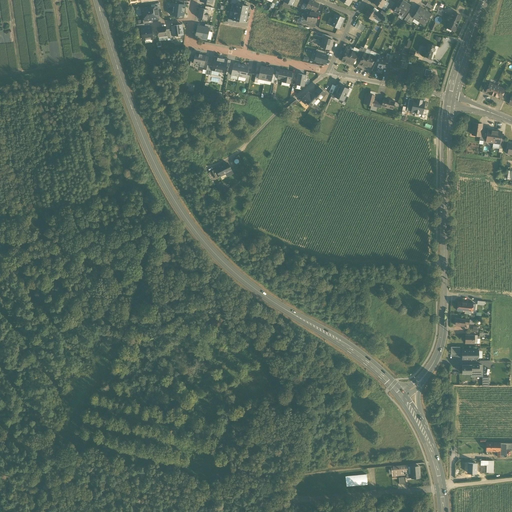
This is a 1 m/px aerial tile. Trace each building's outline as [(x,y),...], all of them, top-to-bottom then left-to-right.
[(376,0),(374,4),(381,9),(381,8),(385,2),(382,0),(376,0)] [(319,4),(310,1),(310,2),(307,6),(307,8),(316,11),(319,4)] [(402,1),(399,6),(396,11),(400,14),(407,3),(402,1)] [(170,15),(179,16),(179,15),(183,15),(184,12),(185,13),(186,8),(184,8),(185,5),(184,5),(175,4),(172,3),(170,15)] [(400,14),(399,14),(400,14),(404,16),(403,17),(404,17),(411,6),(407,3),(400,14)] [(236,4),(234,12),(247,15),(248,7),(240,5),(236,4)] [(149,11),(144,12),(145,20),(145,21),(152,20),(159,19),(157,9),(157,7),(156,7),(151,8),(148,8),(149,11)] [(414,18),(419,21),(425,11),(423,10),(420,7),(414,15),(413,17),(414,18)] [(205,9),(199,8),(198,18),(206,20),(208,10),(205,9)] [(373,20),(374,17),(377,13),(369,8),(365,15),(373,20)] [(430,14),(425,11),(419,21),(424,25),(429,17),(428,17),(430,14)] [(237,21),(245,23),(247,15),(234,12),(233,20),(237,21)] [(315,13),(309,12),(309,14),(307,14),(305,14),(305,15),(304,17),(303,18),(302,24),(309,25),(309,26),(314,27),(315,23),(316,23),(317,13),(315,13)] [(446,27),(454,31),(461,16),(453,13),(446,27)] [(334,26),(340,29),(344,19),(335,15),(331,25),(330,24),(330,25),(334,26)] [(262,21),(260,32),(265,33),(271,35),(274,24),(262,21)] [(354,27),(360,30),(363,25),(357,22),(354,27)] [(172,31),(173,36),(176,36),(176,37),(180,36),(180,35),(183,35),(182,25),(172,26),(172,31)] [(204,27),(197,26),(195,37),(207,40),(209,28),(204,27)] [(151,39),(152,39),(151,27),(145,28),(141,28),(141,31),(142,34),(143,34),(144,40),(145,40),(151,39)] [(166,30),(166,27),(157,28),(158,37),(159,37),(167,36),(166,30)] [(286,38),(294,40),(296,40),(297,38),(299,38),(300,33),(299,32),(299,31),(289,28),(286,38)] [(331,40),(323,38),(320,47),(330,50),(333,40),(331,40)] [(423,56),(432,59),(433,54),(435,54),(437,47),(427,44),(424,52),(423,56)] [(346,64),(347,63),(352,52),(347,50),(342,61),(344,62),(344,63),(346,64)] [(352,51),(352,52),(347,63),(349,64),(350,64),(352,65),(356,58),(358,54),(357,53),(352,51)] [(324,54),(317,52),(317,53),(314,61),(325,64),(328,56),(324,54)] [(364,67),(369,56),(365,53),(364,53),(362,57),(359,65),(361,66),(364,67)] [(194,58),(193,63),(200,64),(200,67),(203,67),(204,61),(206,56),(202,56),(202,55),(199,54),(199,55),(195,54),(194,58)] [(370,55),(369,56),(364,67),(367,68),(367,67),(369,68),(373,62),(375,57),(370,55)] [(227,60),(215,57),(213,67),(212,71),(211,75),(218,76),(219,72),(224,73),(226,66),(227,60)] [(377,70),(383,71),(385,63),(386,57),(382,57),(380,59),(379,62),(377,65),(377,70)] [(391,73),(398,74),(399,67),(400,62),(392,60),(391,63),(390,69),(391,69),(392,70),(391,73)] [(246,75),(248,67),(246,67),(242,66),(239,65),(235,64),(233,64),(232,72),(231,75),(238,76),(246,77),(246,75)] [(264,80),(267,68),(261,66),(259,74),(258,79),(264,80)] [(424,69),(410,66),(408,76),(422,78),(424,69)] [(272,74),(273,69),(267,68),(264,80),(271,81),(272,74)] [(292,73),(279,70),(278,79),(282,80),(284,80),(284,82),(290,83),(291,79),(292,73)] [(303,86),(306,75),(298,74),(296,85),(303,86)] [(490,94),(493,96),(497,87),(489,83),(488,86),(486,92),(489,93),(490,94)] [(343,87),(339,86),(336,92),(334,96),(339,99),(343,101),(345,96),(349,90),(348,89),(343,87)] [(319,87),(313,94),(317,98),(320,100),(325,94),(322,91),(323,91),(319,87)] [(504,90),(497,87),(493,96),(496,97),(497,97),(500,98),(501,98),(503,93),(504,90)] [(313,103),(317,98),(313,94),(311,96),(308,93),(301,100),(305,104),(306,103),(310,107),(313,103)] [(372,107),(372,106),(373,102),(374,101),(375,96),(369,94),(366,105),(371,106),(372,107)] [(381,106),(392,110),(394,102),(383,99),(382,103),(382,105),(381,106)] [(417,100),(414,100),(411,112),(422,114),(423,109),(424,102),(421,101),(422,100),(417,99),(417,100)] [(480,136),(481,132),(482,124),(474,123),(472,134),(476,134),(476,136),(480,136)] [(486,142),(493,143),(495,131),(492,131),(491,130),(489,130),(488,131),(486,139),(486,142)] [(498,132),(495,131),(493,143),(500,144),(501,139),(502,133),(501,132),(498,131),(498,132)] [(226,173),(228,177),(233,174),(231,171),(230,168),(230,167),(229,167),(227,163),(216,169),(220,177),(225,174),(226,173)] [(457,310),(465,311),(465,310),(466,303),(458,302),(457,310)] [(465,343),(474,344),(474,341),(477,341),(477,339),(477,335),(474,335),(475,335),(465,335),(465,343)] [(478,356),(478,350),(462,350),(462,359),(475,359),(475,356),(478,356)] [(462,374),(471,374),(471,365),(462,365),(462,374)] [(482,365),(471,365),(471,374),(471,376),(482,376),(482,365)] [(498,451),(500,452),(500,443),(486,443),(486,451),(498,451)] [(511,450),(511,443),(500,443),(500,452),(498,451),(498,458),(506,457),(507,450),(511,450)] [(476,464),(468,463),(468,473),(476,474),(476,473),(476,466),(476,464)] [(391,469),(392,478),(398,477),(398,475),(406,475),(408,475),(407,468),(407,465),(394,467),(395,469),(391,469)] [(406,475),(407,479),(420,478),(419,466),(411,467),(407,468),(408,475),(406,475)] [(345,476),(346,486),(367,484),(366,474),(345,476)]
